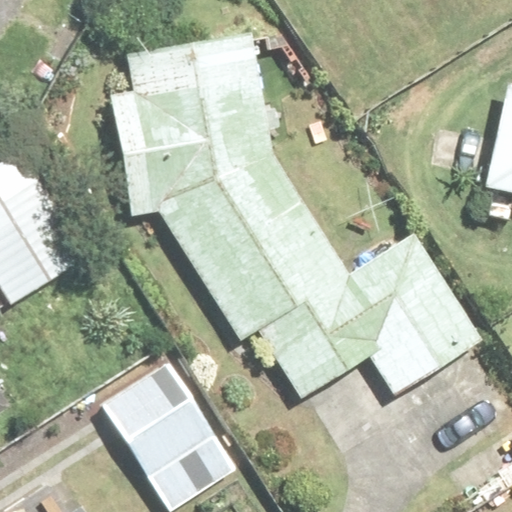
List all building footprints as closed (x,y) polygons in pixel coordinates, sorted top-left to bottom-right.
[(350,274),(268,140),(252,36),(122,56),(128,94),(107,98),(126,220),(158,215),(236,343),(256,331),(302,406),(374,362),(394,394),(481,340),(415,233),(350,274)] [(511,89),(504,88),(485,192),(511,196),(511,89)] [(21,152),(0,164),(0,296),(5,305),(84,258),(21,152)] [(177,358),(97,406),(160,511),(171,511),(244,469),(177,358)] [(0,389),(0,415),(12,408),(0,389)] [(82,511),(41,446),(0,471),(0,511),(82,511)]
